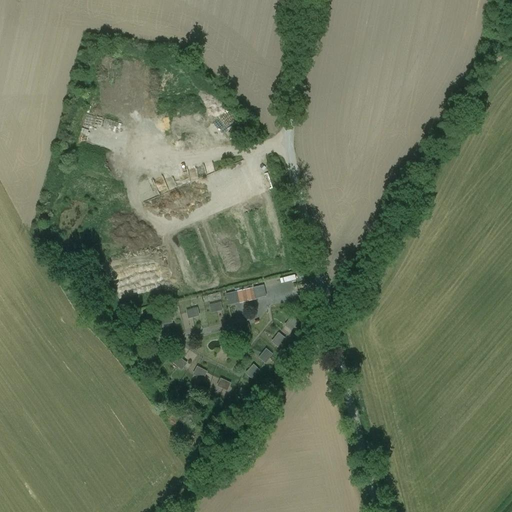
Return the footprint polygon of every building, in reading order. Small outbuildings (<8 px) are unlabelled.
[(263,287),(237,293),(239,303),(265,297),(263,287)] [(237,293),(226,295),(229,305),(239,303),(237,293)] [(220,304),(210,307),(212,313),(221,311),(220,304)] [(197,310),(187,312),(188,319),(198,316),(197,310)] [(170,317),(160,319),(162,325),(171,323),(170,317)] [(140,324),(130,327),(132,333),(142,330),(140,324)] [(279,332),(272,342),(279,347),(286,337),(279,332)] [(162,353),(155,346),(151,351),(158,358),(162,353)] [(266,351),(260,359),(265,363),(271,355),(266,351)] [(178,358),(174,363),(182,370),(186,364),(178,358)] [(253,366),(246,374),(251,378),(258,371),(253,366)] [(206,373),(197,368),(194,374),(203,379),(206,373)] [(230,385),(221,380),(218,386),(227,390),(230,385)] [(250,395),(241,390),(238,396),(247,401),(250,395)]
